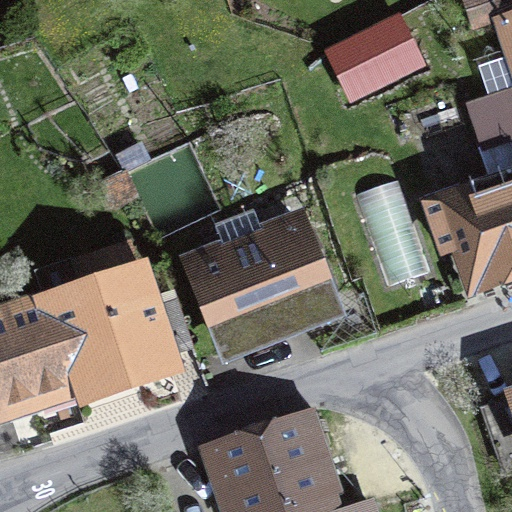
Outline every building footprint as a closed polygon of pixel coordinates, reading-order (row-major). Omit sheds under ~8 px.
[(511,0),(456,0),(464,20),(486,12),(511,2),(511,0)] [(511,2),(486,12),(511,84),(511,126),(505,129),(511,149),(511,161),(458,181),(455,173),(411,189),(432,248),(444,244),(462,294),(511,276),(511,2)] [(390,3),(317,37),(345,99),(419,65),(390,3)] [(296,201),(173,250),(216,356),(338,308),(296,201)] [(150,301),(132,248),(73,268),(80,289),(0,315),(0,395),(5,394),(12,416),(67,398),(171,363),(168,356),(191,348),(173,294),(150,301)] [(505,469),(511,466),(511,396),(511,397),(511,398),(511,400),(485,409),(505,469)] [(314,412),(222,444),(245,511),(371,511),(368,503),(343,511),(323,511),(308,466),(330,459),(314,412)]
